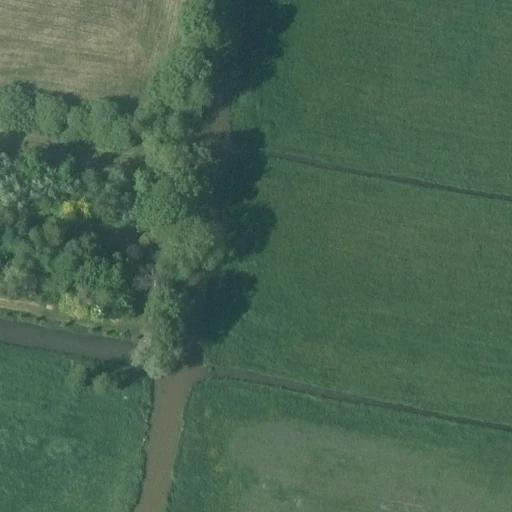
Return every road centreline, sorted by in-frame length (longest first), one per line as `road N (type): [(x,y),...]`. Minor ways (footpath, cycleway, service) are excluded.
road 1 (track): [(163,0),(107,331),(0,310)]
road 2 (track): [(0,218),(122,243)]
